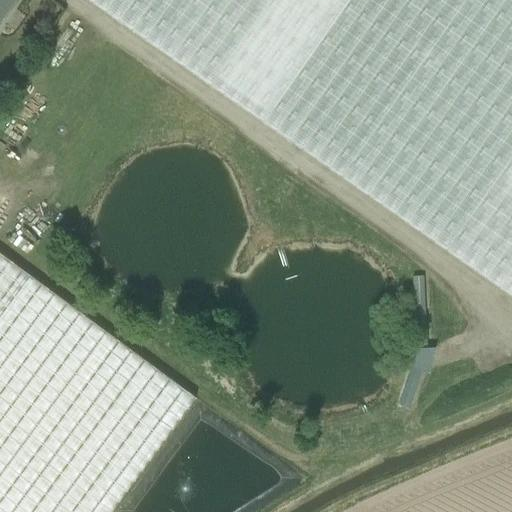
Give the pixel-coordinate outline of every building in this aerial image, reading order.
[(0,0),(0,21),(15,0),(0,0)] [(511,0),(87,0),(511,296),(511,0)] [(41,113),(48,98),(33,91),(26,106),(41,113)] [(0,511),(112,511),(195,399),(0,254),(0,511)] [(431,373),(437,353),(417,346),(399,404),(409,407),(421,370),(431,373)]
